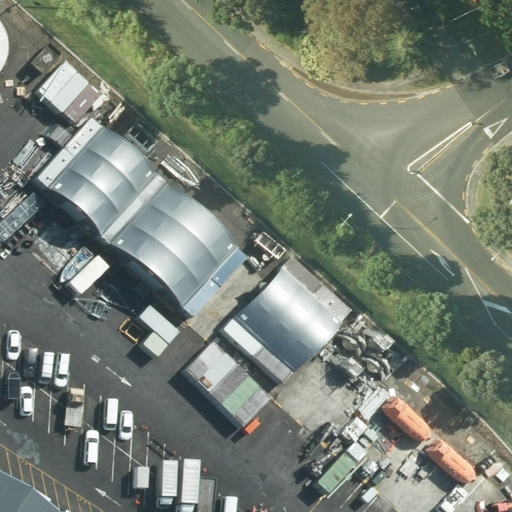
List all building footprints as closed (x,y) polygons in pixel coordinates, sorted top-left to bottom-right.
[(97,125),(86,115),(58,145),(70,155),(97,125)] [(96,232),(150,171),(97,125),(70,155),(43,185),(96,232)] [(70,155),(58,145),(32,175),(43,185),(70,155)] [(161,182),(150,171),(96,232),(107,242),(161,182)] [(161,182),(107,242),(179,305),(206,275),(233,244),(161,182)] [(244,254),(233,244),(206,275),(217,285),(244,254)] [(307,290),(317,279),(287,252),(277,263),(307,290)] [(307,290),(277,263),(229,314),(258,341),(288,369),(337,318),(307,290)] [(217,285),(206,275),(179,305),(191,315),(217,285)] [(337,318),(347,307),(317,279),(307,290),(337,318)] [(248,352),(258,341),(229,314),(218,325),(248,352)] [(0,339),(0,374),(16,386),(36,359),(3,335),(0,339)] [(278,380),(288,369),(258,341),(248,352),(278,380)] [(0,511),(47,511),(0,481),(0,511)]
